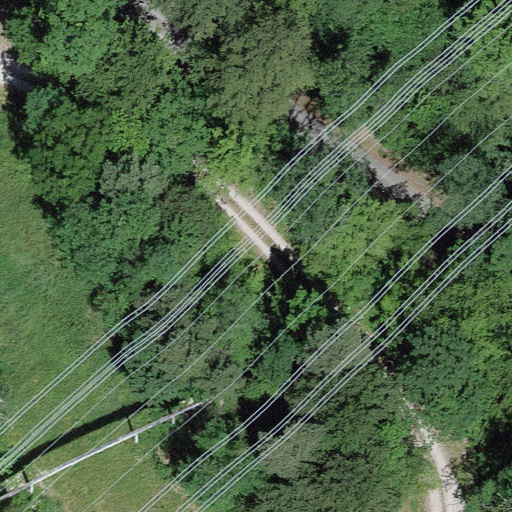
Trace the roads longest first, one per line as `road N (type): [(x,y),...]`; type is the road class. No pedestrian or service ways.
road 1 (track): [(0,71),(154,141),(282,252),(425,432),(446,511)]
road 2 (track): [(511,289),(440,225),(101,0)]
